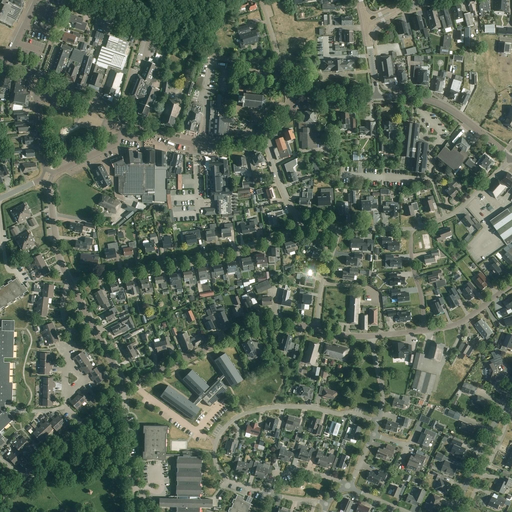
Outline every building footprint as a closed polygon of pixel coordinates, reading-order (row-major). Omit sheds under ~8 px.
[(4,5),(0,13),(0,21),(11,27),(14,20),(17,21),(23,8),(22,8),(23,6),(23,5),(24,3),(23,3),(24,0),(3,0),(2,4),(4,5)] [(477,16),(474,5),(476,4),(474,0),(468,0),(467,0),(469,6),(470,12),(473,11),(475,17),(477,16)] [(488,0),(478,0),(479,6),(481,17),(485,16),(484,12),(490,11),(489,5),(488,0)] [(506,12),(507,2),(505,2),(505,0),(494,0),(494,11),(506,12)] [(251,3),(251,2),(248,3),(248,2),(240,4),(241,9),(248,7),(249,10),(256,8),(255,2),(251,3)] [(455,21),(463,18),(459,3),(451,5),(455,21)] [(443,30),(452,27),(446,6),(439,8),(440,14),(438,15),(443,30)] [(438,18),(435,9),(427,12),(429,18),(428,18),(431,30),(441,27),(439,18),(438,18)] [(468,28),(474,26),(470,13),(464,15),(468,28)] [(84,31),(87,24),(82,22),(83,19),(71,15),(68,23),(76,26),(75,28),(84,31)] [(415,30),(415,29),(419,29),(419,28),(421,28),(423,27),(420,17),(419,15),(417,16),(416,16),(415,16),(412,17),(411,17),(412,19),(415,30)] [(404,21),(397,24),(400,35),(407,33),(408,36),(412,35),(410,27),(406,28),(404,21)] [(237,28),(238,33),(241,42),(239,43),(241,49),(245,48),(244,46),(252,43),(252,44),(259,42),(258,39),(260,39),(259,35),(257,30),(250,32),(249,29),(248,25),(241,27),(240,27),(237,28)] [(483,26),(481,26),(482,33),(485,33),(485,34),(495,33),(494,25),(485,26),(483,26)] [(345,43),(353,43),(353,32),(345,32),(345,30),(339,30),(339,43),(345,43)] [(79,38),(81,34),(74,32),(72,35),(65,33),(62,40),(73,44),(76,37),(79,38)] [(108,42),(116,45),(117,46),(117,45),(118,44),(119,39),(118,39),(110,36),(109,37),(109,38),(109,39),(108,42)] [(448,56),(450,37),(444,36),(443,48),(440,47),(440,55),(448,56)] [(127,49),(117,46),(116,45),(108,42),(107,44),(107,45),(106,48),(102,47),(100,52),(96,65),(94,64),(91,72),(93,72),(89,84),(90,84),(98,87),(100,87),(101,88),(101,87),(102,85),(103,84),(109,67),(112,68),(123,71),(124,69),(128,56),(125,55),(126,53),(127,49)] [(511,55),(511,44),(500,43),(498,53),(511,55)] [(64,65),(66,57),(69,58),(72,48),(62,44),(61,47),(58,46),(53,61),(54,62),(51,72),(59,75),(62,64),(64,65)] [(66,57),(64,65),(67,66),(63,78),(74,82),(76,76),(79,67),(80,67),(85,52),(74,48),(70,58),(69,58),(66,57)] [(85,56),(84,56),(82,66),(81,72),(82,72),(77,83),(83,86),(87,74),(88,75),(93,59),(89,57),(85,56)] [(392,56),(381,58),(383,78),(384,83),(394,82),(393,76),(392,75),(393,74),(394,74),(394,69),(393,67),(393,60),(392,56)] [(136,67),(145,68),(146,59),(137,58),(136,67)] [(354,65),(354,61),(340,61),(334,61),(323,62),(324,64),(321,64),(322,70),(324,70),(324,71),(331,71),(331,72),(344,72),(344,70),(351,70),(351,69),(353,69),(353,65),(354,65)] [(151,79),(153,73),(156,65),(147,62),(142,76),(138,74),(134,83),(133,83),(128,95),(138,99),(138,98),(141,99),(139,103),(140,104),(137,113),(147,117),(150,108),(152,108),(159,89),(151,87),(153,82),(156,83),(156,80),(151,79)] [(430,71),(426,71),(421,70),(421,68),(414,67),(414,77),(417,78),(417,83),(420,83),(419,85),(428,86),(428,75),(430,75),(430,71)] [(403,72),(403,68),(398,69),(398,72),(397,73),(399,83),(403,82),(404,83),(405,82),(406,82),(405,72),(403,72)] [(112,70),(105,89),(106,89),(104,94),(113,97),(117,86),(118,87),(123,74),(123,73),(112,70)] [(11,81),(14,76),(5,71),(2,77),(3,78),(2,79),(2,80),(1,81),(0,88),(10,89),(11,81)] [(446,79),(447,74),(441,72),(440,77),(437,77),(436,80),(433,92),(442,93),(444,82),(444,78),(446,79)] [(28,107),(30,94),(26,94),(26,91),(28,87),(27,87),(29,84),(28,82),(17,77),(15,81),(14,82),(13,85),(10,93),(9,104),(28,107)] [(456,101),(460,91),(459,91),(461,83),(453,81),(451,89),(454,90),(454,91),(451,90),(449,94),(450,94),(448,98),(452,99),(452,100),(455,101),(455,100),(456,101)] [(252,91),(253,85),(242,84),(240,83),(239,90),(246,91),(246,94),(244,94),(244,93),(243,94),(244,95),(241,95),(241,97),(238,97),(238,103),(243,104),(243,105),(242,106),(242,107),(243,106),(248,107),(248,108),(249,108),(249,107),(251,107),(254,107),(254,108),(255,109),(255,108),(255,107),(260,108),(261,108),(261,109),(262,109),(262,108),(265,106),(265,105),(265,106),(266,105),(265,104),(265,101),(266,100),(265,100),(263,97),(263,96),(263,95),(262,96),(256,95),(256,94),(255,95),(253,95),(250,95),(250,94),(249,94),(249,95),(248,94),(248,93),(249,91),(252,91)] [(459,103),(464,106),(470,95),(464,93),(463,96),(462,96),(461,98),(461,99),(459,103)] [(209,120),(209,135),(214,135),(223,135),(223,133),(228,133),(228,123),(233,123),(233,118),(233,117),(227,117),(225,117),(225,109),(225,104),(226,96),(218,94),(217,102),(213,101),(213,106),(211,106),(210,120),(209,120)] [(478,119),(483,109),(485,111),(490,100),(478,94),(469,115),(478,119)] [(173,127),(176,117),(179,113),(182,103),(167,99),(163,114),(165,114),(162,124),(173,127)] [(184,116),(189,117),(188,121),(188,120),(186,129),(198,132),(200,123),(202,113),(201,113),(202,107),(187,103),(184,116)] [(21,113),(21,110),(13,111),(14,117),(17,117),(17,120),(28,119),(28,112),(21,113)] [(312,141),(312,122),(316,122),(316,112),(303,112),(303,122),(299,122),(299,129),(300,129),(300,142),(302,142),(302,150),(313,149),(313,148),(316,148),(316,141),(312,141)] [(348,120),(348,114),(341,114),(341,125),(346,124),(346,129),(355,129),(355,119),(348,120)] [(22,124),(22,122),(15,123),(15,129),(16,132),(30,131),(29,124),(22,124)] [(394,123),(394,122),(386,122),(386,126),(384,126),(384,130),(387,130),(387,133),(386,133),(386,140),(391,140),(391,131),(391,130),(393,130),(393,129),(396,129),(396,126),(397,126),(397,123),(396,123),(394,123)] [(375,132),(375,123),(367,123),(367,128),(359,128),(360,136),(366,136),(375,136),(375,138),(378,138),(378,131),(375,132)] [(411,124),(404,124),(401,157),(412,158),(410,172),(425,173),(428,145),(423,144),(421,144),(422,143),(418,141),(418,139),(419,125),(411,124)] [(285,138),(287,142),(295,139),(292,130),(284,133),(285,137),(284,137),(284,138),(285,138)] [(29,138),(29,137),(25,137),(25,138),(21,139),(21,143),(22,145),(25,144),(25,145),(33,144),(32,138),(29,138)] [(291,156),(287,142),(285,138),(284,138),(284,137),(275,140),(277,148),(273,150),(277,160),(291,156)] [(470,153),(467,151),(471,146),(461,138),(451,151),(445,146),(435,158),(454,173),(470,153)] [(22,152),(22,149),(15,149),(15,154),(22,153),(22,156),(26,156),(26,158),(35,157),(34,150),(26,151),(26,152),(22,152)] [(121,156),(110,161),(113,168),(114,168),(115,177),(118,177),(118,192),(122,196),(142,195),(142,203),(153,203),(152,195),(155,195),(155,202),(166,202),(166,172),(167,170),(159,170),(157,170),(155,170),(155,163),(144,163),(141,163),(141,153),(135,153),(132,153),(132,149),(125,150),(125,155),(122,157),(121,156)] [(144,150),(144,163),(155,163),(155,150),(144,150)] [(157,152),(157,167),(159,167),(159,170),(167,170),(167,169),(167,164),(167,163),(165,163),(166,152),(160,152),(158,152),(157,152)] [(261,157),(260,153),(256,154),(251,155),(253,162),(250,163),(255,186),(260,184),(261,184),(256,166),(259,165),(258,164),(264,162),(262,157),(261,157)] [(167,164),(167,169),(170,169),(170,171),(168,171),(168,194),(170,194),(170,190),(176,190),(181,190),(181,175),(180,175),(181,168),(178,167),(181,156),(179,155),(174,154),(172,162),(171,162),(171,165),(167,164)] [(494,162),(485,156),(479,162),(474,159),(473,161),(470,158),(465,164),(476,173),(479,168),(481,170),(483,168),(487,171),(494,162)] [(219,161),(219,158),(218,157),(212,157),(211,159),(211,161),(208,162),(209,168),(209,170),(207,171),(206,172),(206,182),(207,196),(208,197),(217,197),(218,215),(228,214),(231,214),(231,196),(232,196),(231,176),(229,177),(229,165),(227,165),(226,160),(220,161),(219,161)] [(244,157),(243,157),(238,157),(237,158),(236,158),(237,165),(233,165),(234,172),(246,171),(245,166),(246,166),(245,157),(244,157)] [(294,173),(293,168),(296,165),(296,159),(298,158),(284,165),(287,172),(287,173),(288,173),(287,172),(290,172),(291,174),(287,175),(290,183),(298,180),(295,173),(294,173)] [(36,171),(35,163),(30,164),(30,163),(22,164),(23,173),(28,173),(28,171),(31,171),(31,172),(36,171)] [(98,179),(107,174),(103,165),(93,170),(98,179)] [(0,168),(0,182),(3,182),(1,177),(3,177),(4,176),(4,174),(8,172),(5,166),(1,167),(1,168),(0,168)] [(510,189),(511,186),(511,176),(508,173),(500,182),(496,179),(487,190),(497,200),(508,187),(510,189)] [(107,174),(98,179),(103,189),(112,183),(107,174)] [(452,198),(458,193),(454,189),(458,184),(454,180),(449,184),(450,186),(445,191),(452,198)] [(267,190),(266,187),(256,190),(257,195),(266,192),(269,200),(275,198),(272,188),(267,190)] [(333,189),(329,189),(321,189),(321,193),(321,197),(321,198),(319,198),(319,200),(319,201),(318,201),(318,206),(319,206),(319,207),(323,207),(323,206),(327,205),(328,205),(328,201),(330,201),(329,194),(333,194),(333,193),(333,189)] [(312,200),(312,194),(307,193),(302,192),(302,199),(299,198),(299,205),(308,205),(309,199),(312,200)] [(116,213),(120,202),(109,198),(109,197),(102,194),(98,204),(107,208),(107,210),(116,213)] [(427,212),(434,210),(432,204),(435,203),(433,196),(428,197),(429,201),(424,203),(427,212)] [(511,199),(511,201),(511,206),(490,221),(504,241),(507,245),(511,242),(511,199)] [(370,204),(370,201),(362,201),(362,212),(371,211),(371,209),(377,209),(377,202),(373,202),(373,204),(370,204)] [(143,211),(145,206),(138,203),(136,208),(138,209),(143,211)] [(337,213),(339,213),(339,215),(345,215),(345,213),(348,213),(347,203),(341,204),(341,206),(336,206),(337,213)] [(399,203),(395,203),(386,203),(386,206),(383,206),(383,213),(390,213),(390,216),(393,216),(393,217),(394,218),(396,218),(397,217),(397,216),(397,211),(399,211),(399,203)] [(414,215),(413,211),(418,210),(417,203),(411,204),(412,206),(404,208),(406,216),(411,215),(411,216),(414,215)] [(25,206),(24,204),(12,210),(13,212),(12,213),(17,221),(18,221),(19,223),(31,217),(30,215),(31,214),(26,205),(25,206)] [(125,204),(123,208),(133,213),(137,210),(125,204)] [(269,220),(268,221),(269,226),(270,226),(276,225),(275,217),(283,215),(282,210),(269,213),(270,217),(269,217),(269,220)] [(474,218),(472,220),(468,215),(462,220),(469,228),(474,224),(478,230),(482,227),(474,218)] [(33,228),(37,225),(34,219),(29,221),(33,228)] [(247,226),(249,233),(255,231),(254,225),(257,224),(256,219),(250,220),(250,222),(247,222),(247,223),(247,226)] [(247,223),(247,222),(244,223),(243,221),(237,222),(238,228),(241,227),(242,234),(245,233),(245,234),(248,234),(248,233),(249,233),(247,226),(247,223)] [(81,233),(83,225),(71,222),(69,230),(74,230),(74,232),(81,233)] [(222,238),(231,236),(230,231),(233,230),(232,223),(224,224),(224,228),(220,229),(222,238)] [(211,241),(212,241),(212,240),(215,240),(214,233),(217,233),(215,224),(209,225),(210,229),(205,230),(206,241),(207,241),(208,242),(209,242),(210,242),(211,241)] [(14,237),(18,235),(15,228),(10,231),(14,237)] [(453,235),(450,228),(443,230),(443,229),(439,231),(441,235),(436,236),(438,242),(443,240),(443,239),(453,235)] [(189,236),(185,236),(186,244),(187,244),(188,245),(190,245),(191,245),(192,245),(193,244),(192,243),(196,242),(196,239),(200,238),(199,230),(188,231),(189,236)] [(29,234),(28,232),(16,238),(18,240),(16,241),(21,250),(22,249),(23,251),(35,245),(34,243),(35,242),(30,234),(29,234)] [(156,237),(155,234),(150,235),(151,238),(150,238),(151,244),(149,244),(148,242),(148,241),(147,241),(147,240),(144,241),(143,241),(143,242),(143,243),(143,246),(144,246),(145,252),(155,250),(154,244),(158,243),(157,237),(156,237)] [(163,237),(163,236),(159,237),(160,243),(162,243),(163,249),(168,248),(168,249),(169,249),(171,249),(171,248),(171,247),(172,247),(171,240),(170,236),(163,237)] [(76,241),(75,248),(86,249),(88,249),(89,246),(92,246),(93,239),(85,238),(85,239),(85,242),(76,241)] [(391,242),(391,238),(382,239),(382,244),(387,244),(387,250),(399,250),(399,248),(400,248),(400,247),(400,245),(400,244),(399,244),(399,242),(391,242)] [(367,251),(367,243),(363,243),(363,239),(351,239),(351,248),(362,248),(362,251),(367,251)] [(295,241),(284,244),(286,249),(285,250),(286,254),(295,251),(298,250),(297,246),(295,241)] [(106,259),(107,259),(107,260),(110,259),(111,258),(116,257),(115,252),(119,251),(117,242),(107,244),(109,252),(105,253),(106,259)] [(133,254),(132,248),(136,247),(135,242),(129,243),(129,248),(127,248),(127,245),(121,246),(122,250),(123,250),(124,256),(133,254)] [(508,246),(503,249),(507,253),(509,251),(511,248),(511,245),(511,244),(508,246)] [(308,249),(306,252),(312,255),(311,258),(312,258),(309,269),(317,271),(319,268),(314,266),(317,260),(321,261),(324,255),(320,254),(321,251),(310,245),(308,249)] [(269,262),(274,262),(274,257),(279,257),(278,248),(271,249),(272,257),(269,257),(269,262)] [(426,263),(436,262),(435,256),(439,255),(438,250),(432,251),(432,255),(424,256),(426,263)] [(511,266),(511,264),(511,256),(510,254),(511,253),(509,251),(502,257),(511,266)] [(34,265),(43,260),(40,254),(31,259),(33,264),(31,265),(32,267),(35,266),(34,265)] [(81,254),(80,262),(93,264),(93,261),(97,262),(98,254),(97,254),(94,254),(94,256),(81,254)] [(264,259),(263,254),(256,255),(257,265),(260,264),(261,267),(267,267),(266,258),(264,259)] [(346,257),(346,265),(352,266),(352,267),(359,268),(359,259),(361,259),(362,254),(355,254),(354,258),(346,257)] [(393,259),(393,255),(386,255),(386,261),(390,261),(390,267),(401,267),(401,259),(393,259)] [(497,278),(503,272),(496,264),(498,262),(494,257),(490,261),(493,264),(489,268),(497,278)] [(251,263),(250,258),(241,259),(243,268),(248,267),(249,270),(254,269),(253,263),(251,263)] [(37,271),(46,266),(43,260),(34,265),(35,266),(36,269),(34,270),(35,273),(38,272),(37,271)] [(236,268),(235,262),(227,263),(228,269),(226,269),(227,273),(235,272),(235,273),(236,273),(237,279),(241,278),(240,272),(239,272),(239,267),(236,268)] [(222,271),(221,265),(213,266),(214,272),(211,272),(212,277),(216,277),(216,276),(224,275),(223,271),(222,271)] [(37,271),(38,272),(39,275),(37,276),(38,278),(41,277),(40,276),(49,271),(46,266),(37,271)] [(206,273),(205,267),(198,269),(200,281),(210,279),(209,273),(206,273)] [(357,275),(358,269),(350,269),(349,272),(343,272),(342,279),(353,280),(354,275),(357,275)] [(435,275),(428,276),(430,283),(436,282),(437,288),(446,285),(445,280),(440,281),(439,276),(442,276),(441,270),(434,272),(435,275)] [(187,272),(186,271),(184,272),(184,273),(183,273),(184,279),(184,278),(185,282),(189,281),(190,285),(196,284),(196,282),(195,276),(192,276),(191,271),(187,272)] [(482,290),(487,285),(484,282),(487,279),(481,272),(476,277),(478,279),(475,282),(482,290)] [(177,280),(176,274),(169,275),(171,286),(176,285),(176,289),(182,288),(180,279),(177,280)] [(397,278),(396,274),(389,274),(390,279),(390,282),(390,286),(395,286),(395,285),(404,285),(404,277),(397,278)] [(313,288),(314,280),(306,278),(306,276),(301,275),(299,285),(313,288)] [(0,287),(1,289),(0,289),(0,446),(1,447),(5,442),(3,440),(5,438),(0,432),(14,419),(7,412),(6,413),(3,409),(3,403),(12,403),(13,383),(9,382),(10,362),(4,362),(4,358),(13,358),(14,331),(14,327),(11,327),(2,327),(2,328),(0,327),(0,310),(0,311),(0,310),(0,309),(4,307),(5,308),(8,305),(7,304),(12,301),(12,303),(16,300),(15,299),(19,296),(20,298),(24,295),(23,294),(27,291),(28,292),(24,285),(22,286),(16,277),(16,279),(12,281),(11,280),(8,282),(9,284),(4,287),(3,285),(0,287)] [(163,283),(162,277),(155,278),(156,284),(161,283),(162,289),(167,288),(166,282),(163,283)] [(148,284),(147,280),(140,281),(142,289),(146,288),(147,294),(153,292),(151,284),(148,284)] [(258,294),(271,288),(268,280),(254,286),(258,294)] [(134,287),(133,282),(125,284),(127,290),(131,289),(132,295),(139,293),(137,287),(134,287)] [(469,301),(476,295),(471,290),(474,288),(470,282),(465,286),(467,288),(462,292),(469,301)] [(43,291),(53,292),(54,286),(44,284),(44,283),(41,283),(41,286),(43,286),(43,290),(43,291)] [(117,283),(109,285),(112,293),(117,291),(120,300),(126,299),(122,286),(118,288),(117,283)] [(453,308),(460,304),(455,296),(458,294),(454,288),(449,291),(452,296),(447,298),(453,308)] [(43,291),(43,290),(41,289),(40,292),(43,292),(42,297),(49,298),(53,298),(53,292),(43,291)] [(110,305),(105,296),(104,296),(101,290),(94,293),(100,306),(102,305),(104,309),(110,305)] [(400,294),(400,290),(391,291),(392,296),(397,296),(398,302),(409,301),(408,293),(400,294)] [(248,297),(242,300),(248,312),(254,309),(251,304),(252,303),(250,300),(255,298),(252,291),(247,294),(248,297)] [(282,302),(281,305),(290,307),(290,306),(291,300),(290,300),(288,300),(288,295),(289,292),(285,291),(284,291),(282,299),(282,302)] [(37,303),(48,304),(49,298),(42,297),(38,297),(38,295),(36,295),(35,298),(38,298),(37,302),(37,303)] [(268,298),(267,295),(262,295),(263,298),(261,299),(262,306),(272,305),(271,298),(268,298)] [(311,304),(311,302),(311,296),(302,295),(302,301),(301,301),(301,304),(298,304),(297,309),(304,310),(304,305),(309,305),(310,304),(311,304)] [(509,310),(511,307),(511,296),(503,303),(507,308),(506,310),(506,309),(500,311),(502,317),(508,314),(507,312),(509,310)] [(360,315),(360,308),(359,308),(360,298),(351,297),(350,309),(348,309),(347,324),(359,325),(359,323),(361,323),(361,330),(367,330),(367,324),(369,324),(369,325),(377,325),(377,309),(370,309),(370,316),(367,316),(367,315),(361,315),(361,316),(360,317),(360,315)] [(436,315),(444,312),(441,305),(445,304),(442,298),(436,300),(437,303),(432,305),(436,315)] [(37,309),(47,310),(48,304),(37,303),(37,302),(35,301),(35,304),(37,304),(37,308),(37,309)] [(214,304),(209,306),(212,314),(214,314),(216,313),(221,324),(228,321),(224,311),(223,307),(216,310),(214,304)] [(37,309),(37,308),(34,307),(34,310),(36,311),(36,315),(46,316),(47,310),(37,309)] [(110,312),(104,315),(107,321),(112,318),(113,319),(115,318),(115,317),(113,313),(117,312),(115,307),(109,310),(110,312)] [(235,318),(242,315),(238,307),(231,310),(235,318)] [(207,322),(204,323),(208,331),(214,328),(209,317),(213,315),(210,309),(206,311),(209,316),(205,318),(207,322)] [(189,323),(195,320),(191,310),(185,313),(189,323)] [(395,313),(395,310),(387,311),(388,317),(397,316),(398,323),(404,322),(404,321),(411,320),(410,312),(395,313)] [(134,324),(130,316),(121,321),(122,325),(127,323),(129,326),(134,324)] [(486,326),(481,320),(475,325),(476,327),(475,328),(484,339),(493,333),(487,325),(486,326)] [(44,332),(54,329),(52,323),(42,326),(44,331),(41,332),(42,334),(44,333),(44,332)] [(122,327),(120,324),(119,325),(118,324),(111,328),(115,336),(122,332),(122,333),(128,330),(125,325),(122,327)] [(46,338),(56,335),(54,329),(44,332),(44,333),(46,337),(43,338),(44,340),(47,339),(46,338)] [(186,333),(179,336),(181,339),(179,340),(185,353),(194,349),(191,343),(192,342),(195,348),(204,343),(201,337),(196,340),(194,338),(193,338),(190,340),(189,337),(188,338),(186,333)] [(280,344),(279,349),(288,352),(289,350),(292,351),(291,354),(290,358),(295,359),(296,356),(298,350),(293,349),(294,344),(290,343),(291,342),(292,336),(283,333),(281,342),(279,343),(280,344)] [(511,335),(508,334),(501,349),(507,352),(508,348),(511,349),(511,348),(511,335)] [(46,338),(47,339),(48,343),(46,343),(47,346),(49,345),(49,344),(58,341),(56,335),(46,338)] [(159,342),(162,352),(167,351),(166,347),(170,346),(167,337),(164,338),(165,341),(159,342)] [(125,355),(134,350),(131,346),(136,343),(134,340),(124,345),(126,349),(122,350),(125,355)] [(258,356),(255,350),(251,340),(242,344),(247,354),(252,352),(253,355),(252,356),(254,359),(258,356)] [(317,353),(319,344),(310,341),(307,351),(305,351),(302,362),(315,366),(318,353),(317,353)] [(443,350),(445,344),(433,341),(431,347),(431,346),(427,359),(440,362),(444,350),(443,350)] [(157,353),(162,352),(159,342),(150,345),(152,351),(156,350),(157,353)] [(394,358),(404,358),(404,354),(412,354),(411,345),(404,346),(404,343),(393,343),(394,348),(395,348),(396,353),(394,353),(394,358)] [(464,344),(460,352),(469,357),(473,349),(474,348),(465,343),(464,344)] [(336,346),(326,344),(323,354),(329,356),(329,357),(333,358),(346,362),(349,349),(336,345),(336,346)] [(134,350),(125,355),(127,359),(130,357),(132,361),(138,358),(140,357),(137,350),(134,351),(134,350)] [(494,381),(497,371),(495,367),(503,363),(499,350),(494,352),(497,359),(492,361),(493,363),(487,366),(488,368),(485,369),(486,375),(488,376),(487,380),(492,382),(492,381),(494,381)] [(78,363),(86,357),(82,352),(72,359),(74,361),(75,359),(78,363)] [(225,353),(214,361),(223,375),(224,376),(229,384),(231,387),(243,380),(225,353)] [(80,370),(90,363),(86,357),(78,363),(81,367),(79,368),(80,370)] [(90,363),(80,370),(82,372),(83,371),(86,375),(94,369),(90,363)] [(92,379),(102,373),(97,367),(94,369),(89,372),(92,376),(90,377),(92,379)] [(192,370),(182,380),(199,396),(203,393),(204,392),(205,391),(209,387),(192,370)] [(436,389),(439,377),(437,376),(437,375),(417,370),(412,390),(431,395),(433,388),(436,389)] [(102,373),(92,379),(93,381),(95,380),(98,384),(106,378),(102,373)] [(214,387),(202,399),(210,407),(215,402),(219,398),(222,394),(224,393),(224,392),(228,388),(220,381),(214,387)] [(464,383),(461,390),(474,395),(477,388),(464,383)] [(310,389),(303,387),(303,386),(299,385),(298,388),(296,387),(295,394),(297,394),(297,396),(301,397),(301,396),(305,396),(305,398),(312,399),(313,391),(309,390),(310,389)] [(168,386),(160,397),(164,400),(166,401),(170,404),(173,406),(177,409),(179,410),(183,413),(185,415),(186,415),(188,417),(192,420),(200,409),(198,407),(196,406),(196,405),(194,404),(193,403),(168,386)] [(336,400),(337,392),(324,389),(324,388),(320,387),(319,394),(322,395),(322,397),(336,400)] [(78,391),(87,400),(92,395),(85,388),(82,391),(80,389),(78,391)] [(82,404),(87,400),(78,391),(77,393),(78,394),(75,397),(82,404)] [(472,401),(470,405),(479,409),(480,406),(485,408),(488,401),(477,396),(474,402),(472,401)] [(76,409),(82,404),(75,397),(71,401),(70,399),(68,401),(76,409)] [(408,405),(410,399),(403,397),(402,400),(395,398),(393,406),(403,409),(404,404),(408,405)] [(54,419),(61,427),(66,422),(59,415),(60,414),(58,412),(56,414),(57,416),(55,418),(54,419)] [(300,433),(302,426),(298,425),(300,419),(289,416),(287,424),(295,426),(294,429),(298,430),(297,433),(300,433)] [(54,419),(55,418),(53,417),(51,418),(53,420),(49,423),(56,431),(61,427),(54,419)] [(407,427),(409,419),(403,417),(400,425),(399,424),(388,421),(386,429),(397,433),(398,427),(401,428),(402,426),(407,427)] [(42,425),(49,433),(54,428),(49,423),(47,421),(48,420),(46,418),(44,420),(46,422),(43,424),(42,425)] [(276,429),(278,420),(271,418),(269,424),(266,423),(264,430),(270,432),(271,433),(272,433),(271,436),(278,438),(280,430),(276,429)] [(320,436),(323,426),(320,425),(320,424),(321,420),(313,418),(312,422),(310,423),(309,427),(313,429),(312,433),(320,436)] [(42,425),(43,424),(41,422),(39,424),(41,426),(38,428),(37,429),(44,437),(49,433),(42,425)] [(252,423),(251,423),(248,422),(247,422),(247,423),(246,426),(247,426),(246,432),(258,436),(260,428),(255,427),(256,424),(252,423)] [(338,430),(340,425),(332,422),(330,428),(326,426),(323,435),(328,437),(330,433),(336,435),(336,434),(340,436),(342,432),(338,430)] [(472,434),(475,427),(463,422),(460,430),(472,434)] [(360,435),(359,432),(361,428),(353,425),(350,434),(346,433),(344,439),(350,442),(351,439),(356,441),(358,436),(360,435)] [(167,429),(166,429),(166,426),(165,426),(162,426),(148,426),(145,426),(145,429),(143,429),(143,433),(144,433),(144,452),(143,452),(143,456),(144,456),(144,459),(154,459),(165,459),(165,457),(177,457),(177,496),(170,496),(170,499),(160,499),(160,501),(159,501),(159,499),(157,499),(156,499),(156,504),(156,506),(157,506),(159,506),(159,504),(160,504),(160,507),(177,507),(176,511),(249,511),(250,510),(249,509),(251,504),(253,499),(248,496),(246,502),(243,500),(244,498),(237,495),(235,500),(234,499),(232,503),(233,504),(231,508),(230,507),(228,511),(199,511),(200,507),(211,507),(212,500),(200,499),(201,457),(198,457),(198,456),(199,452),(198,452),(196,451),(195,451),(193,451),(192,451),(190,451),(189,451),(187,451),(186,451),(184,451),(182,452),(183,454),(165,454),(165,453),(166,434),(167,434),(167,429)] [(36,430),(33,433),(40,441),(44,437),(37,429),(38,428),(37,427),(35,428),(36,430)] [(420,438),(430,442),(431,439),(434,440),(436,435),(429,432),(427,435),(423,433),(420,438)] [(18,441),(26,449),(30,444),(23,437),(19,440),(18,438),(16,440),(17,442),(18,441)] [(428,447),(430,442),(420,438),(418,443),(423,445),(422,448),(429,451),(430,448),(428,447)] [(227,441),(225,449),(228,449),(227,452),(227,454),(227,455),(231,456),(232,453),(234,453),(235,447),(236,448),(238,441),(231,439),(230,442),(227,441)] [(462,458),(466,449),(461,447),(463,444),(453,440),(451,444),(454,445),(451,453),(462,458)] [(21,453),(26,449),(18,441),(17,442),(15,445),(13,443),(11,444),(13,446),(16,449),(21,453)] [(283,461),(286,451),(281,449),(282,445),(278,443),(276,452),(279,453),(277,459),(283,460),(283,461)] [(299,444),(297,451),(300,452),(298,458),(303,460),(303,461),(306,450),(307,447),(302,445),(299,444)] [(394,451),(395,448),(388,445),(385,451),(379,448),(376,456),(385,460),(387,456),(392,458),(394,452),(394,451)] [(306,450),(303,461),(303,460),(309,462),(311,456),(314,457),(316,450),(311,448),(309,451),(306,450)] [(24,456),(21,453),(16,449),(13,452),(11,450),(9,452),(11,453),(12,452),(19,460),(24,456)] [(286,451),(283,461),(283,460),(289,462),(290,456),(293,457),(295,450),(292,449),(291,452),(286,451)] [(322,467),(325,457),(323,456),(323,452),(318,451),(316,458),(319,458),(317,464),(322,466),(322,467)] [(14,465),(19,460),(12,452),(11,453),(8,456),(6,454),(4,456),(6,458),(7,457),(14,465)] [(441,462),(444,456),(438,453),(435,460),(441,462)] [(325,457),(322,467),(322,466),(328,468),(330,462),(333,463),(335,456),(330,454),(328,457),(325,457)] [(350,461),(351,457),(343,454),(341,459),(336,458),(334,463),(337,465),(337,466),(339,466),(338,467),(344,470),(345,467),(348,468),(348,464),(350,461)] [(409,461),(423,467),(424,464),(426,457),(418,454),(416,458),(411,456),(409,461)] [(241,473),(244,462),(238,461),(239,458),(236,457),(234,464),(237,465),(235,471),(241,472),(241,473)] [(244,462),(241,473),(241,472),(247,474),(248,468),(251,469),(253,462),(250,461),(249,464),(244,462)] [(422,470),(423,467),(409,461),(407,467),(419,472),(420,469),(422,470)] [(457,466),(446,461),(444,464),(442,463),(441,467),(443,468),(442,470),(454,475),(457,466)] [(255,462),(253,469),(256,470),(254,476),(260,478),(259,478),(260,478),(264,464),(258,463),(255,462)] [(264,464),(260,478),(265,479),(267,473),(270,474),(272,466),(269,465),(264,464)] [(385,481),(387,474),(380,471),(378,475),(371,471),(367,480),(378,485),(381,479),(385,481)] [(446,493),(448,489),(447,489),(449,483),(443,480),(445,477),(438,474),(436,480),(439,481),(436,489),(442,491),(442,492),(446,493)] [(510,487),(511,482),(511,480),(505,478),(504,481),(499,479),(498,483),(499,484),(496,490),(503,494),(507,486),(510,487)] [(403,492),(406,487),(403,485),(402,489),(395,486),(391,495),(398,498),(401,491),(403,492)] [(422,504),(427,492),(418,488),(417,492),(414,497),(409,495),(406,501),(415,505),(417,502),(422,504)] [(438,511),(442,504),(439,503),(441,498),(434,495),(430,504),(429,504),(426,510),(430,511),(438,511)] [(507,500),(499,496),(497,499),(492,497),(488,506),(492,507),(493,507),(497,509),(500,505),(503,507),(507,500)] [(347,511),(348,511),(353,502),(346,498),(343,504),(342,504),(341,504),(340,506),(341,507),(342,508),(341,509),(347,511)]
